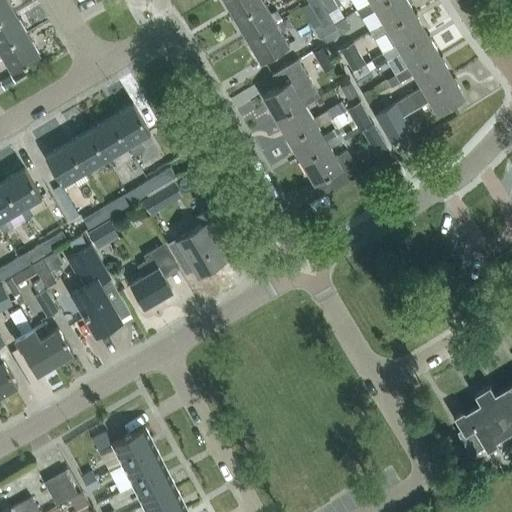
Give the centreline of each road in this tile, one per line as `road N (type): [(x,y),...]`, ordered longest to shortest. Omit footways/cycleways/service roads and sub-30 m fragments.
road 1 (unclassified): [(87,76),(151,35),(178,48),(306,274)]
road 2 (unclassified): [(306,274),(452,179),(511,108)]
road 3 (unclassified): [(0,453),(167,352)]
road 4 (residential): [(253,511),(167,352)]
road 5 (residential): [(372,389),(423,464),(421,479),(372,511)]
road 6 (unclassified): [(372,389),(511,305)]
road 7 (unclassified): [(167,352),(306,274)]
road 8 (unclassified): [(306,274),(372,389)]
